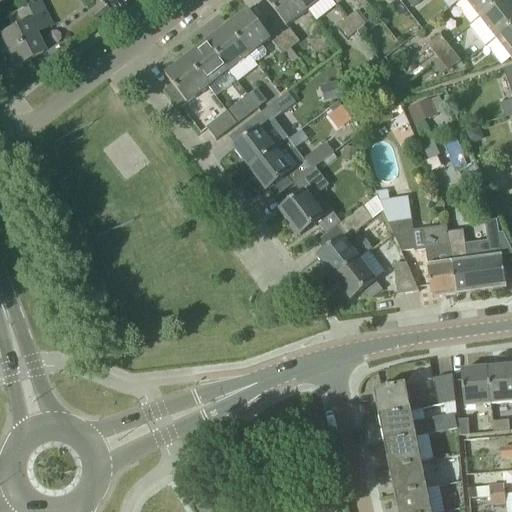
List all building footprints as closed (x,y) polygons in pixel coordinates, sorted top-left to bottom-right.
[(298,0),(265,0),(286,28),(307,11),(298,0)] [(298,0),(307,11),(321,0),(298,0)] [(465,0),(480,19),(504,0),(465,0)] [(496,40),(511,27),(511,2),(510,0),(504,0),(480,19),(496,40)] [(16,67),(32,59),(42,54),(32,36),(51,26),(38,2),(7,18),(13,30),(0,37),(16,67)] [(225,24),(249,56),(254,63),(259,62),(266,57),(266,52),(262,46),(270,40),(248,11),(228,27),(225,24)] [(356,13),(347,19),(357,32),(365,25),(356,13)] [(357,32),(347,19),(338,27),(348,39),(357,32)] [(205,40),(204,40),(229,72),(249,56),(225,24),(225,25),(227,28),(207,43),(205,40)] [(511,27),(496,40),(511,60),(511,27)] [(290,30),(281,37),(290,49),(299,42),(290,30)] [(447,45),(440,36),(427,45),(435,55),(447,45)] [(290,49),(281,37),(272,44),(282,56),(290,49)] [(229,72),(204,40),(204,41),(206,44),(187,59),(184,56),(208,88),(229,72)] [(447,45),(435,55),(441,63),(454,53),(447,45)] [(454,53),(441,63),(448,72),(460,62),(454,53)] [(184,56),(183,56),(186,60),(165,76),(187,104),(208,88),(184,56)] [(511,67),(503,70),(511,97),(511,67)] [(256,90),(248,96),(258,109),(266,102),(256,90)] [(276,151),(260,131),(296,104),(288,94),(249,123),(255,132),(233,149),(249,171),(276,151)] [(258,109),(248,96),(239,103),(249,116),(258,109)] [(433,115),(426,101),(410,108),(416,123),(433,115)] [(348,107),(330,112),(335,128),(353,123),(348,107)] [(227,113),(222,116),(206,129),(216,141),(237,125),(227,113)] [(287,176),(294,186),(315,170),(314,168),(333,154),(325,144),(304,160),(296,150),(295,150),(288,141),(276,151),(249,171),(266,192),(287,176)] [(309,201),(318,194),(328,186),(315,170),(294,186),(301,195),(280,211),(300,237),(323,218),(309,201)] [(348,239),(372,220),(362,207),(338,226),(348,239)] [(432,298),(456,295),(447,234),(446,227),(413,231),(412,225),(390,228),(400,252),(416,250),(416,252),(425,250),(432,298)] [(462,232),(447,234),(456,295),(506,288),(502,257),(467,262),(462,232)] [(317,259),(333,280),(359,260),(372,250),(365,240),(352,250),(343,239),(317,259)] [(350,302),(375,282),(359,260),(333,280),(350,302)] [(418,293),(407,267),(406,264),(393,265),(394,276),(398,296),(418,293)] [(511,367),(488,369),(491,405),(511,403),(511,367)] [(465,407),(491,405),(488,369),(461,372),(465,407)] [(433,380),(437,400),(438,407),(455,403),(455,400),(452,376),(433,380)] [(373,392),(379,418),(411,412),(406,386),(373,392)] [(428,436),(457,430),(456,422),(455,422),(454,416),(423,422),(421,411),(411,413),(411,412),(379,418),(384,444),(428,436)] [(456,422),(457,430),(458,437),(469,436),(469,428),(468,420),(466,421),(456,422)] [(509,421),(493,423),(494,434),(510,433),(509,421)] [(433,460),(428,436),(384,444),(389,470),(421,464),(421,462),(433,460)] [(511,448),(500,449),(501,459),(511,458),(511,448)] [(389,470),(395,496),(426,490),(421,464),(389,470)] [(503,486),(489,488),(490,498),(505,497),(505,495),(511,494),(511,472),(502,473),(503,486)] [(395,496),(397,511),(444,511),(440,488),(426,490),(395,496)] [(476,489),(468,490),(469,500),(477,499),(476,489)] [(505,497),(490,498),(491,507),(506,506),(505,497)]
